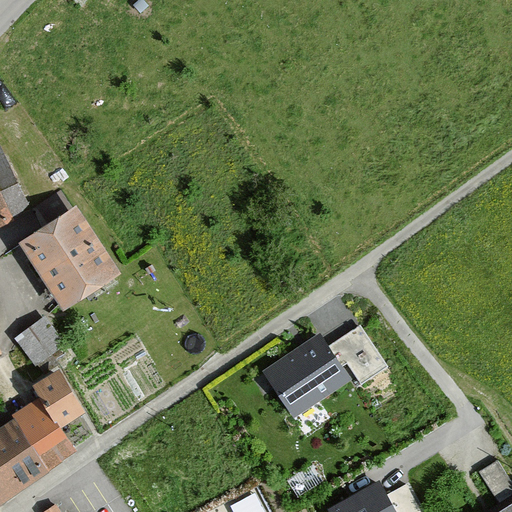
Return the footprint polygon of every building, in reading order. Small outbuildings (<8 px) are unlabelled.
[(0,155),(0,216),(23,206),(0,155)] [(57,232),(25,252),(65,313),(114,281),(75,220),(57,232)] [(36,359),(67,337),(46,308),(15,330),(36,359)] [(268,367),(295,407),(346,372),(319,332),(268,367)] [(0,506),(77,454),(60,428),(81,413),(60,373),(35,388),(42,402),(0,430),(0,506)] [(480,465),(495,490),(511,479),(511,477),(499,454),(480,465)] [(396,511),(378,478),(333,502),(338,511),(396,511)] [(511,511),(511,497),(489,511),(511,511)]
